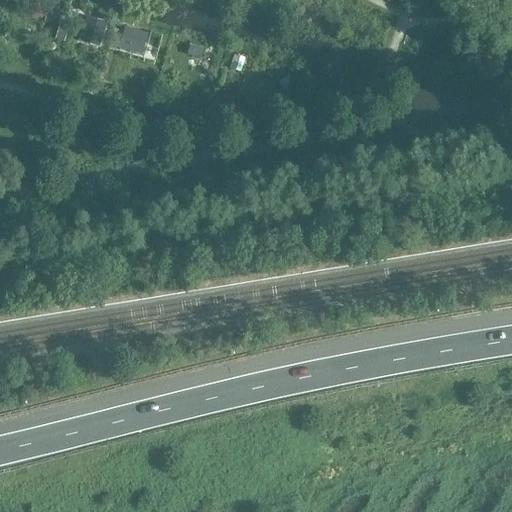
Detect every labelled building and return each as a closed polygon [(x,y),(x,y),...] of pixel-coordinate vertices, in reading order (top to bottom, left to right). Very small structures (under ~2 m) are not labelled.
[(49,10),(20,4),(17,22),(46,27),(49,10)] [(100,47),(108,23),(87,16),(79,41),(100,47)] [(148,33),(129,28),(122,51),(141,57),(148,33)] [(200,59),(203,49),(190,45),(186,55),(200,59)] [(295,74),(272,72),(270,96),(293,97),(295,74)]
